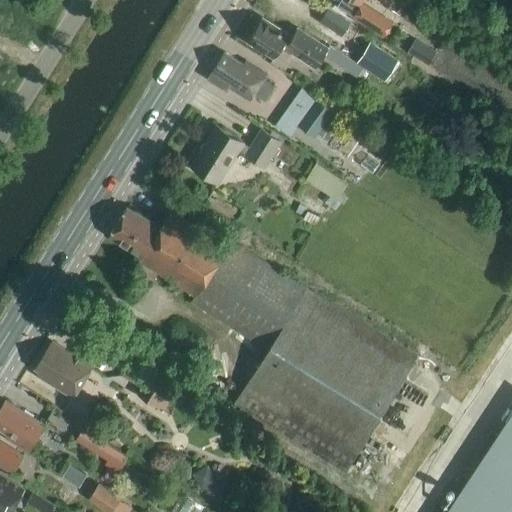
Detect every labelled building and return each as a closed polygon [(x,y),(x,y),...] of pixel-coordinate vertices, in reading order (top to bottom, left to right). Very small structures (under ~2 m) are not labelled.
[(349,23),(328,10),(321,21),(342,35),(349,23)] [(379,38),(388,26),(370,14),(362,27),(379,38)] [(250,39),(248,42),(275,58),(276,56),(282,47),(316,69),(329,47),(299,27),(291,39),(261,21),(255,30),(253,31),(249,37),(250,39)] [(370,43),(358,64),(385,81),(398,61),(370,43)] [(428,69),(436,56),(415,43),(407,57),(428,69)] [(224,53),(207,80),(227,92),(229,89),(249,102),(252,97),(253,97),(255,94),(264,100),(272,87),(263,81),(265,78),(265,77),(268,73),(246,60),(243,65),(224,53)] [(327,144),(344,116),(315,97),(297,125),(327,144)] [(249,148),(242,144),(243,142),(217,125),(191,166),(218,182),(236,153),(265,171),(282,144),(260,130),(249,148)] [(232,178),(243,162),(234,157),(224,173),(232,178)] [(340,200),(350,185),(316,163),(306,179),(340,200)] [(160,228),(127,207),(109,236),(143,258),(133,274),(151,285),(158,273),(195,296),(192,302),(267,350),(234,403),(345,472),(417,356),(230,240),(227,245),(171,211),(160,228)] [(73,398),(92,367),(52,342),(35,369),(39,371),(37,375),(73,398)] [(151,370),(137,393),(166,409),(179,386),(151,370)] [(45,426),(5,402),(0,410),(0,430),(7,435),(5,438),(28,452),(45,426)] [(194,405),(187,416),(199,424),(207,413),(194,405)] [(118,475),(129,457),(85,429),(77,441),(109,462),(106,467),(118,475)] [(0,465),(12,473),(23,456),(0,441),(0,465)] [(511,511),(511,453),(500,446),(493,442),(447,511),(511,511)] [(70,465),(63,477),(79,488),(87,476),(70,465)] [(208,466),(193,475),(201,489),(216,480),(208,466)] [(25,491),(0,475),(0,511),(11,511),(17,503),(31,511),(53,511),(55,511),(57,507),(31,492),(26,500),(21,497),(25,491)] [(111,511),(112,511),(123,496),(100,482),(90,498),(111,511)] [(167,511),(153,502),(145,511),(167,511)]
